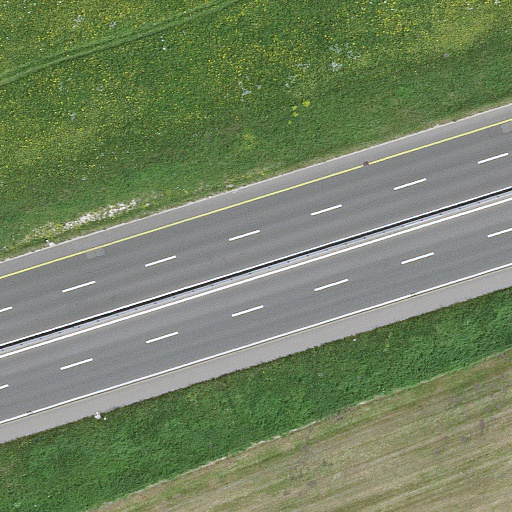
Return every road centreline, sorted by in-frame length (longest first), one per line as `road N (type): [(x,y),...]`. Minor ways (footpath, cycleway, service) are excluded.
road 1 (primary): [(511,150),(0,309)]
road 2 (primary): [(0,389),(511,231)]
